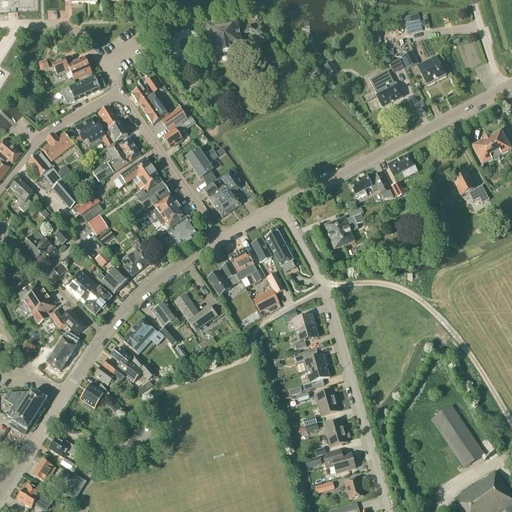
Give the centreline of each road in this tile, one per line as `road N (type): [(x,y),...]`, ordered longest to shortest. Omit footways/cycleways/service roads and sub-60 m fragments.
road 1 (residential): [(392,511),(325,289),(279,208)]
road 2 (track): [(321,280),(406,290),(453,335),(511,423)]
road 3 (tertiary): [(504,89),(279,208)]
road 4 (residential): [(220,241),(118,93)]
road 5 (tertiary): [(220,241),(152,283),(104,338)]
road 6 (residential): [(104,338),(0,232)]
